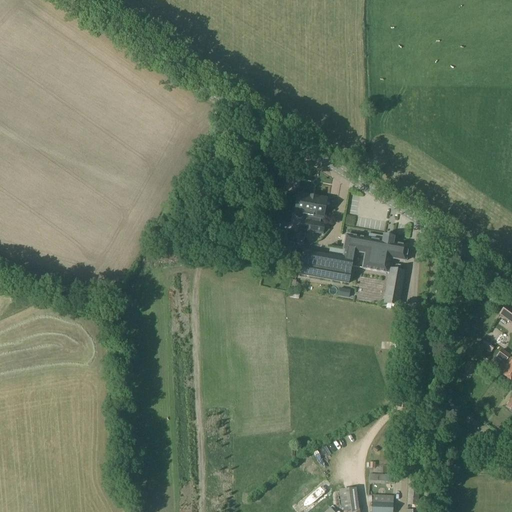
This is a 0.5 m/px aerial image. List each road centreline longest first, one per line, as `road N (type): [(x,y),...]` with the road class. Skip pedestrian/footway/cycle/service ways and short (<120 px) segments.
road 1 (tertiary): [(511,287),(80,0)]
road 2 (unknown): [(415,219),(409,363),(365,441),(364,511)]
